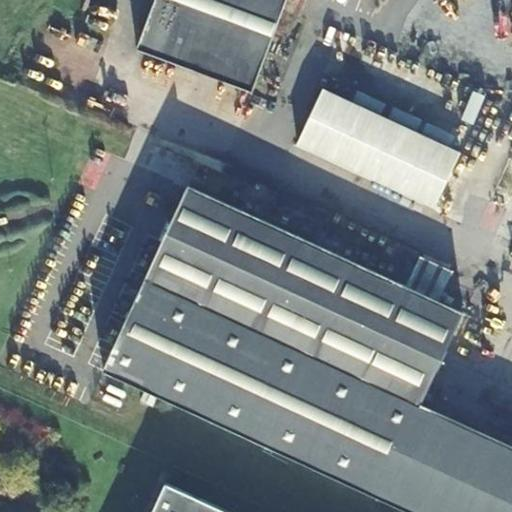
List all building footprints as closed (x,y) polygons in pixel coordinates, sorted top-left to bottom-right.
[(248,82),(279,0),(148,0),(134,38),(248,82)] [(322,80),(298,137),(437,194),(461,138),(322,80)] [(511,511),(511,445),(412,401),(456,307),(432,296),(400,281),(181,180),(97,367),(407,511),(511,511)] [(414,251),(400,281),(432,296),(446,266),(414,251)] [(228,511),(166,483),(152,511),(228,511)]
